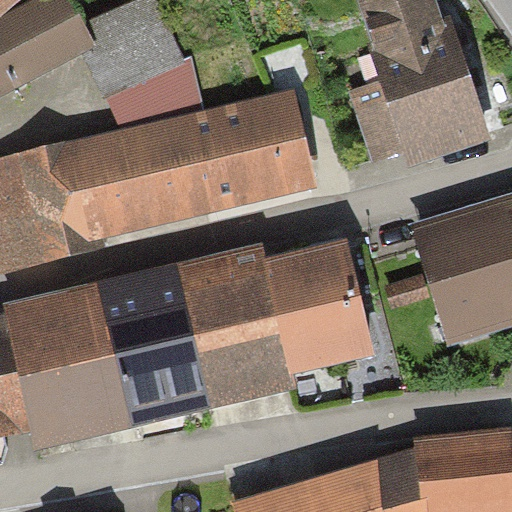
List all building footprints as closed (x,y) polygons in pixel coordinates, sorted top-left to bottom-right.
[(163,0),(159,0),(96,31),(130,100),(197,67),(163,0)] [(458,0),(362,0),(397,171),(511,147),(511,107),(501,53),(470,59),(458,0)] [(75,1),(0,35),(0,96),(98,51),(75,1)] [(303,106),(0,170),(0,272),(324,204),(303,106)] [(511,209),(417,240),(449,341),(511,320),(511,209)] [(367,222),(0,304),(0,424),(41,416),(43,426),(314,366),(311,352),(392,333),(367,222)] [(398,460),(260,495),(264,511),(505,511),(506,442),(403,442),(398,460)]
